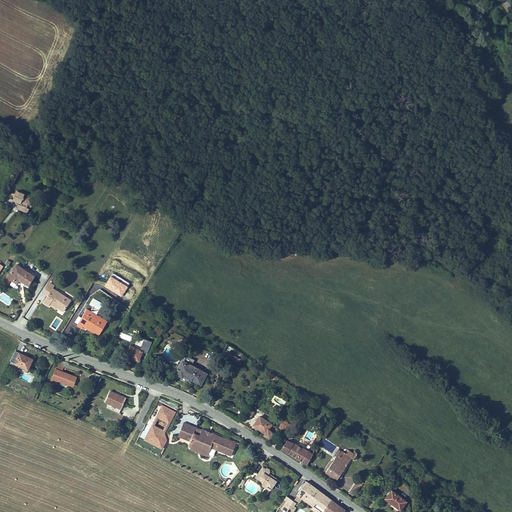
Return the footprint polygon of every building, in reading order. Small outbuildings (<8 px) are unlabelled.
[(17,208),(16,212),(21,214),(23,211),(24,211),(26,208),(23,207),(26,200),(19,197),(19,195),(12,191),(8,200),(15,204),(14,206),(17,208)] [(19,271),(22,268),(15,263),(13,267),(19,271)] [(26,276),(19,271),(13,267),(8,264),(0,274),(0,276),(3,279),(9,283),(12,279),(20,284),(26,276)] [(55,308),(62,296),(43,286),(44,283),(40,281),(35,289),(40,292),(38,294),(34,300),(40,303),(42,301),(55,308)] [(90,328),(96,318),(79,309),(80,306),(76,304),(68,316),(90,328)] [(96,318),(97,316),(80,306),(79,309),(96,318)] [(65,320),(66,321),(70,323),(72,321),(89,331),(90,328),(68,316),(65,320)] [(149,332),(147,331),(144,335),(150,338),(155,332),(151,329),(149,332)] [(56,340),(60,333),(55,331),(51,337),(56,340)] [(126,345),(121,353),(131,359),(136,353),(138,354),(142,348),(137,345),(134,350),(126,345)] [(227,353),(241,359),(243,354),(229,348),(227,353)] [(10,368),(18,371),(23,358),(14,354),(9,352),(3,365),(10,368)] [(228,356),(228,364),(239,365),(240,357),(228,356)] [(190,363),(179,357),(176,363),(187,369),(190,363)] [(0,363),(0,367),(8,372),(10,368),(3,365),(0,363)] [(176,363),(170,374),(170,375),(178,379),(179,377),(198,387),(203,377),(187,369),(176,363)] [(45,370),(39,383),(46,386),(48,381),(57,384),(60,375),(45,370)] [(97,382),(100,375),(93,373),(91,380),(97,382)] [(57,384),(63,386),(66,378),(60,375),(57,384)] [(95,401),(111,409),(115,400),(105,396),(107,394),(100,391),(95,401)] [(158,411),(144,441),(160,449),(178,411),(176,410),(178,406),(168,401),(167,404),(158,400),(154,409),(158,411)] [(250,422),(251,419),(254,416),(255,415),(248,410),(244,418),(250,422)] [(141,436),(144,438),(156,415),(153,413),(141,436)] [(259,419),(257,423),(254,428),(265,434),(264,435),(270,439),(274,432),(269,429),(271,426),(274,428),(274,426),(260,418),(259,419)] [(283,420),(278,429),(284,432),(289,423),(283,420)] [(177,421),(175,425),(186,430),(188,425),(177,421)] [(186,430),(175,425),(171,433),(182,438),(185,444),(197,449),(198,444),(205,444),(224,452),(229,441),(222,438),(222,437),(218,436),(217,436),(208,432),(207,435),(193,429),(192,432),(186,430)] [(195,426),(193,429),(207,435),(208,432),(208,431),(195,426)] [(307,465),(315,451),(313,450),(311,453),(288,439),(281,449),(307,465)] [(197,449),(185,444),(183,447),(200,454),(204,447),(205,444),(198,444),(197,449)] [(205,444),(204,447),(223,455),(224,452),(205,444)] [(337,476),(354,451),(349,448),(347,451),(343,449),(326,475),(334,480),(337,476)] [(253,464),(247,472),(256,478),(253,480),(253,483),(259,487),(263,486),(267,478),(266,476),(260,471),(261,470),(253,464)] [(292,493),(315,509),(324,497),(298,478),(289,490),(292,493)] [(361,485),(354,480),(347,492),(353,496),(361,485)] [(288,499),(292,493),(289,490),(284,497),(288,499)] [(404,511),(410,502),(395,491),(388,500),(404,511)] [(288,499),(284,497),(278,493),(276,497),(277,498),(274,504),(283,510),(287,504),(286,502),(288,499)] [(324,497),(315,509),(319,511),(333,511),(338,507),(324,497)]
